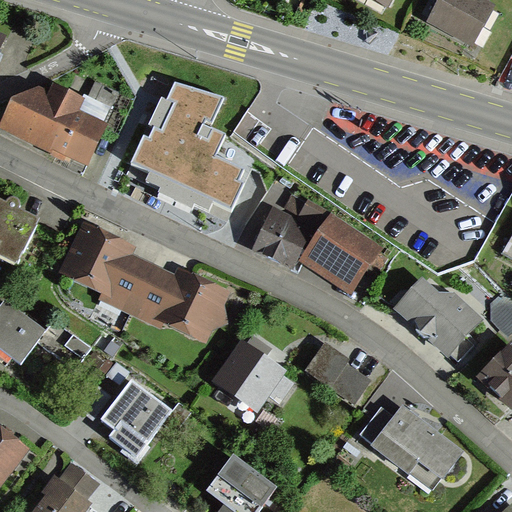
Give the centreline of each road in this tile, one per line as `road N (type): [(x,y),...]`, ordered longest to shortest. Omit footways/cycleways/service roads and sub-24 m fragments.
road 1 (residential): [(0,150),(344,311),(511,458)]
road 2 (primary): [(172,20),(511,124)]
road 3 (residential): [(0,396),(159,511)]
road 4 (residential): [(108,1),(84,47),(0,90)]
